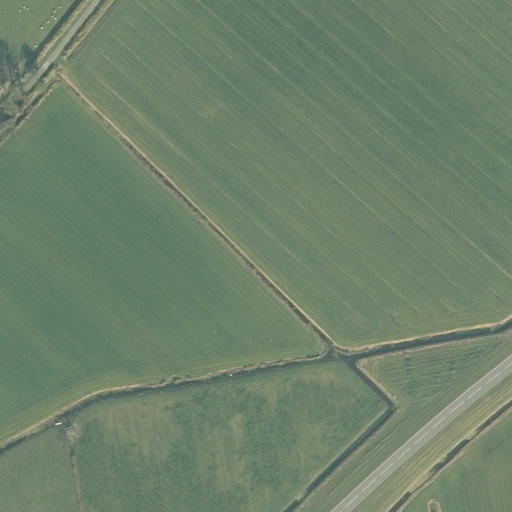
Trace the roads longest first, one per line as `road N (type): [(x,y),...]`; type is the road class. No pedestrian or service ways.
road 1 (trunk): [(340,511),(511,363)]
road 2 (unclassified): [(0,117),(97,0)]
